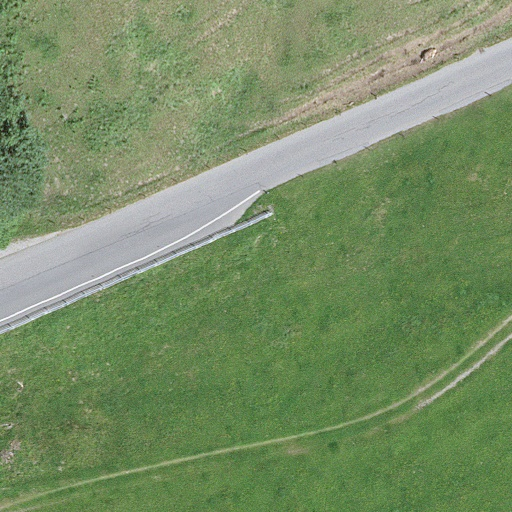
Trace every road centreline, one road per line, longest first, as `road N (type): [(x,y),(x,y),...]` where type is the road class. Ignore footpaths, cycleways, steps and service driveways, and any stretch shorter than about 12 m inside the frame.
road 1 (tertiary): [(0,291),(511,65)]
road 2 (track): [(408,406),(511,328)]
